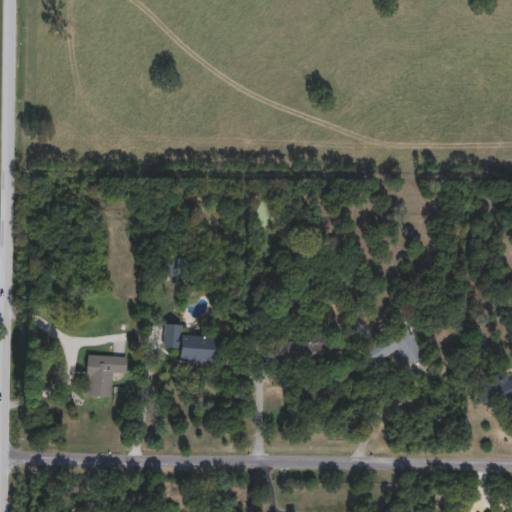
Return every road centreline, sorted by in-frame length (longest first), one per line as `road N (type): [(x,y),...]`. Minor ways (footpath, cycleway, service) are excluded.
road 1 (residential): [(0,458),(511,463)]
road 2 (tertiary): [(0,458),(9,0)]
